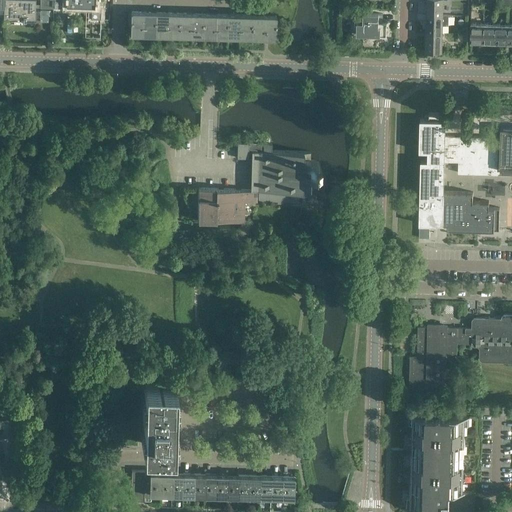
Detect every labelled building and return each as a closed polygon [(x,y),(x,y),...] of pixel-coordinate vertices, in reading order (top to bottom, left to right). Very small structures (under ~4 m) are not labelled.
[(4,0),(4,9),(4,15),(17,15),(17,20),(26,20),(26,17),(35,18),(35,0),(4,0)] [(65,0),(65,1),(66,1),(66,5),(92,6),(91,19),(101,19),(101,8),(96,8),(96,5),(95,5),(95,0),(65,0)] [(426,0),(426,14),(443,15),(443,0),(426,0)] [(142,33),(143,12),(131,12),(130,33),(142,33)] [(154,34),(155,13),(143,12),(142,33),(154,34)] [(166,34),(167,13),(155,13),(154,34),(166,34)] [(178,34),(179,13),(167,13),(166,34),(178,34)] [(190,35),(191,14),(179,13),(178,34),(190,35)] [(387,23),(383,23),(379,23),(379,14),(355,13),(355,25),(357,25),(356,35),(372,35),(372,36),(386,36),(387,23)] [(202,35),(203,14),(191,14),(190,35),(202,35)] [(214,35),(215,14),(203,14),(202,35),(214,35)] [(226,36),(227,15),(215,14),(214,35),(226,36)] [(449,15),(443,15),(426,14),(426,33),(442,33),(443,26),(448,26),(449,15)] [(239,36),(239,15),(227,15),(226,36),(239,36)] [(250,26),(251,15),(239,15),(239,36),(250,36),(250,26)] [(255,15),(251,15),(250,26),(250,36),(255,37),(271,37),(276,38),(276,16),(271,15),(255,15)] [(482,42),(483,24),(471,23),(470,42),(471,42),(482,42)] [(494,43),(494,24),(483,24),(482,42),(494,43)] [(506,43),(507,24),(494,24),(494,43),(506,43)] [(442,51),(442,33),(426,33),(425,51),(442,51)] [(429,119),(423,119),(420,119),(420,120),(421,120),(420,150),(419,150),(419,151),(428,151),(428,160),(421,160),(421,161),(422,161),(420,208),(420,223),(419,223),(419,224),(438,224),(438,223),(442,223),(442,224),(450,224),(450,228),(500,229),(502,207),(492,207),(492,201),(475,201),(476,191),(444,193),(444,161),(459,161),(458,173),(459,173),(459,172),(488,173),(488,174),(505,174),(504,174),(504,168),(511,168),(511,137),(494,137),(459,136),(459,142),(455,142),(455,141),(445,141),(445,136),(444,136),(445,121),(446,121),(446,120),(441,120),(441,114),(441,113),(429,113),(429,114),(429,119)] [(237,142),(237,150),(237,158),(248,158),(248,157),(251,157),(251,180),(250,189),(198,188),(198,196),(198,198),(198,209),(198,211),(197,219),(243,220),(244,200),(263,201),(263,203),(269,203),(269,201),(277,201),(277,203),(283,203),(283,201),(306,202),(306,195),(312,195),(313,188),(315,188),(315,178),(316,178),(316,169),(319,169),(319,163),(316,163),(316,161),(310,161),(310,152),(272,151),(272,143),(263,143),(263,144),(249,143),(249,142),(237,142)] [(409,388),(431,388),(455,389),(457,343),(471,343),(474,346),(478,346),(480,348),(479,358),(482,361),(492,361),(511,361),(511,313),(504,314),(502,316),(502,318),(495,317),(488,317),(474,317),(472,319),(472,328),(466,328),(466,327),(465,327),(429,326),(429,328),(424,328),(424,326),(418,326),(417,356),(410,356),(409,388)] [(163,378),(154,377),(143,377),(141,443),(172,444),(174,378),(163,378)] [(472,511),(474,511),(475,498),(475,491),(462,491),(464,426),(469,426),(469,417),(408,415),(408,424),(413,424),(411,498),(406,498),(406,509),(425,510),(425,511),(472,511)] [(161,496),(161,473),(161,469),(151,469),(150,475),(151,475),(151,492),(144,492),(144,500),(150,500),(150,496),(161,496)] [(161,473),(161,496),(172,497),(173,470),(161,469),(161,473)] [(151,475),(150,475),(144,474),(145,470),(132,470),(132,471),(131,499),(131,500),(144,501),(144,500),(144,492),(151,492),(151,475)] [(183,470),(173,470),(172,497),(183,497),(183,470)] [(194,470),(183,470),(183,497),(194,497),(194,470)] [(205,471),(194,470),(194,497),(205,498),(205,471)] [(217,471),(205,471),(205,498),(216,498),(217,471)] [(227,471),(217,471),(216,498),(227,498),(227,471)] [(238,471),(227,471),(227,498),(238,498),(238,471)] [(250,472),(238,471),(238,498),(249,499),(250,472)] [(261,472),(250,472),(249,499),(260,499),(261,472)] [(271,499),(271,472),(261,472),(260,499),(271,499)] [(282,473),(271,472),(271,499),(282,500),(282,473)] [(294,473),(282,473),(282,500),(293,500),(293,487),(294,487),(294,482),(294,473)]
